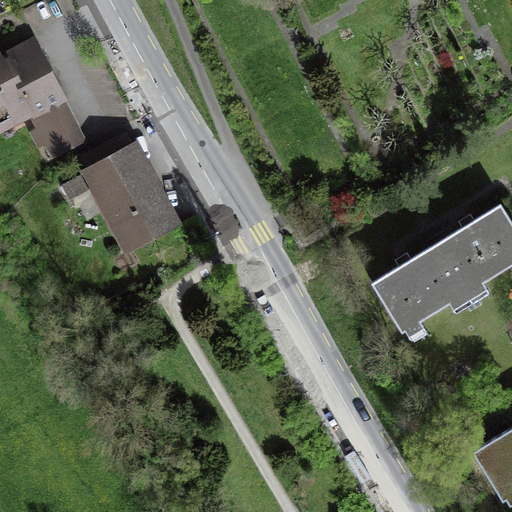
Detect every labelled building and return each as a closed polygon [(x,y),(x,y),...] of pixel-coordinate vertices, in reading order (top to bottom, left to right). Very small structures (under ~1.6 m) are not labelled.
[(3,48),(0,41),(0,129),(27,116),(48,160),(86,142),(32,34),(3,48)] [(133,137),(79,165),(121,248),(176,220),(133,137)] [(511,223),(503,209),(439,246),(471,301),(488,292),(484,286),(511,269),(511,223)] [(454,311),(471,301),(439,246),(372,284),(400,332),(406,329),(410,336),(423,329),(419,322),(450,304),(454,311)] [(511,430),(474,453),(504,504),(508,501),(511,508),(511,430)]
